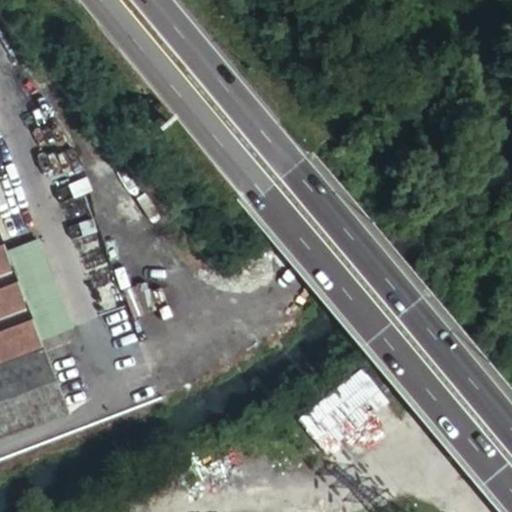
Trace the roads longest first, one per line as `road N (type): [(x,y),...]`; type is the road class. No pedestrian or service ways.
road 1 (trunk): [(98,0),(511,489)]
road 2 (motorway): [(511,424),(156,0)]
